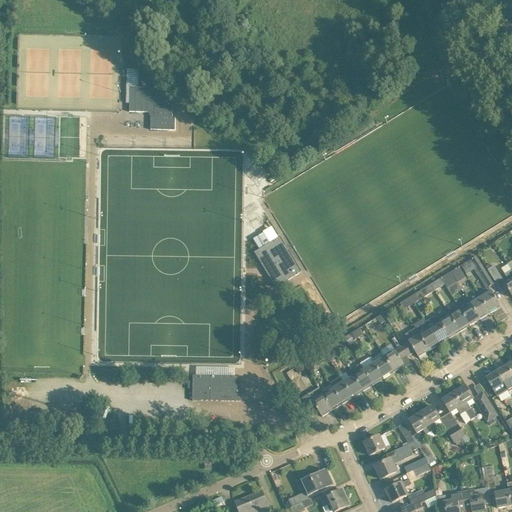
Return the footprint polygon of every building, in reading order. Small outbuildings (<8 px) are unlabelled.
[(175,94),(179,91),(171,83),(168,86),(175,94)] [(161,88),(130,87),(129,112),(154,112),(154,118),(150,117),(150,130),(175,131),(175,118),(172,118),(172,106),(166,106),(167,101),(160,101),(161,88)] [(186,106),(189,103),(181,94),(178,97),(186,106)] [(271,227),(263,232),(263,233),(270,243),(278,238),(271,227)] [(254,253),(276,288),(302,272),(280,237),(278,238),(270,243),(263,233),(253,239),(259,250),(254,253)] [(477,255),(461,266),(466,274),(473,270),(482,264),(477,255)] [(511,271),(511,270),(508,265),(502,269),(505,274),(504,275),(508,282),(504,284),(507,289),(511,296),(511,271)] [(494,266),(488,270),(496,283),(502,279),(494,266)] [(451,272),(457,283),(465,278),(459,267),(451,272)] [(444,285),(447,289),(457,282),(457,283),(451,272),(440,278),(444,285)] [(430,285),(434,291),(444,285),(440,278),(430,285)] [(420,291),(424,297),(434,291),(430,285),(420,291)] [(484,289),(478,293),(481,298),(489,312),(490,314),(497,310),(496,308),(500,305),(496,299),(497,299),(495,297),(491,291),(490,292),(488,289),(485,291),(484,289)] [(410,297),(413,304),(424,297),(420,291),(410,297)] [(410,297),(409,297),(400,303),(404,310),(413,304),(410,297)] [(481,298),(471,304),(479,318),(480,320),(487,316),(486,314),(489,312),(481,298)] [(471,304),(460,310),(469,324),(470,326),(480,320),(479,318),(471,304)] [(458,306),(447,312),(450,316),(458,331),(460,333),(467,328),(465,326),(469,324),(460,310),(458,306)] [(392,317),(388,311),(383,313),(390,325),(396,322),(393,316),(392,317)] [(447,312),(437,318),(448,337),(449,339),(460,333),(458,331),(450,316),(447,312)] [(381,315),(376,318),(380,325),(385,322),(381,315)] [(436,316),(425,322),(426,325),(427,325),(430,329),(438,343),(439,345),(446,341),(445,339),(448,337),(437,318),(436,316)] [(426,325),(417,331),(428,350),(429,351),(436,347),(435,345),(438,343),(430,329),(427,325),(426,325)] [(354,332),(358,338),(363,335),(359,329),(354,332)] [(409,342),(403,345),(404,347),(409,355),(415,352),(419,358),(426,353),(425,352),(428,350),(417,331),(416,331),(415,329),(407,334),(405,335),(409,342)] [(354,340),(358,338),(354,332),(350,334),(354,340)] [(333,344),(340,354),(348,349),(342,339),(333,344)] [(333,344),(326,349),(332,359),(340,354),(333,344)] [(394,351),(384,357),(393,371),(394,373),(401,369),(400,367),(403,365),(401,361),(407,357),(401,349),(400,347),(394,351)] [(381,353),(371,359),(382,378),(384,379),(390,375),(389,373),(393,371),(384,357),(381,353)] [(318,363),(323,360),(318,354),(314,356),(318,363)] [(321,367),(318,363),(314,356),(303,363),(306,368),(310,374),(312,372),(320,368),(321,367)] [(370,357),(360,363),(360,364),(363,369),(372,384),(373,386),(380,381),(379,380),(382,378),(371,359),(370,357)] [(298,374),(306,368),(303,363),(298,366),(295,368),(298,374)] [(359,372),(353,376),(362,390),(363,392),(370,388),(369,386),(372,384),(363,369),(360,364),(356,366),(359,372)] [(511,387),(511,374),(507,366),(496,372),(508,391),(511,387)] [(349,378),(343,382),(352,396),(353,398),(360,394),(359,392),(362,390),(353,376),(350,371),(346,373),(349,378)] [(489,384),(490,386),(490,385),(497,397),(508,391),(496,372),(486,379),(489,383),(489,384)] [(193,376),(193,391),(192,401),(241,402),(241,391),(241,385),(234,385),(234,376),(193,376)] [(343,382),(332,388),(342,403),(343,404),(353,398),(352,396),(343,382)] [(330,384),(320,391),(331,409),(332,411),(339,407),(338,405),(342,403),(332,388),(330,384)] [(473,399),(470,394),(465,386),(454,393),(471,421),(476,417),(470,409),(467,403),(473,399)] [(319,388),(302,399),(312,415),(313,415),(312,414),(318,410),(322,417),(329,413),(328,411),(331,409),(320,391),(319,388)] [(466,423),(471,421),(454,393),(442,400),(447,409),(450,413),(457,409),(461,415),(466,423)] [(480,398),(474,401),(488,423),(491,420),(493,419),(497,416),(483,393),(478,395),(480,398)] [(432,406),(420,413),(431,431),(434,436),(437,435),(434,430),(437,428),(434,423),(440,419),(432,406)] [(420,413),(409,420),(414,429),(417,433),(423,430),(426,435),(431,431),(420,413)] [(398,427),(409,445),(415,441),(404,423),(398,427)] [(453,428),(463,445),(469,441),(466,436),(465,436),(458,425),(453,428)] [(453,428),(447,431),(454,443),(455,443),(457,446),(459,444),(460,446),(463,445),(453,428)] [(385,449),(379,436),(364,443),(370,456),(385,449)] [(420,438),(415,441),(419,448),(426,460),(429,465),(435,461),(420,438)] [(409,445),(395,451),(398,456),(400,461),(412,456),(410,452),(419,448),(415,441),(409,445)] [(390,460),(375,467),(381,479),(390,475),(396,472),(393,465),(390,460)] [(428,464),(413,471),(417,478),(430,470),(428,464)] [(435,469),(432,469),(433,476),(444,473),(443,466),(435,468),(435,469)] [(487,480),(493,479),(491,467),(485,468),(487,480)] [(324,489),(333,484),(326,470),(302,481),(309,496),(324,489)] [(392,503),(401,499),(408,495),(405,488),(411,485),(409,480),(386,490),(392,503)] [(488,487),(462,492),(465,509),(471,508),(471,511),(479,511),(486,511),(485,504),(491,503),(489,495),(488,487)] [(425,494),(417,498),(420,503),(420,504),(425,502),(436,496),(434,489),(425,494)] [(333,494),(321,500),(324,506),(323,507),(325,511),(335,511),(337,511),(340,510),(349,505),(342,490),(333,494)] [(498,508),(511,506),(508,490),(496,492),(495,492),(495,494),(496,499),(498,508)] [(235,502),(239,511),(262,511),(270,509),(262,491),(235,502)] [(459,511),(459,510),(465,509),(462,492),(450,495),(436,498),(438,511),(459,511)] [(301,503),(303,502),(300,495),(288,500),(292,508),(301,503)] [(223,497),(215,500),(218,507),(226,504),(223,497)] [(420,503),(400,511),(415,511),(422,508),(420,504),(420,503)]
